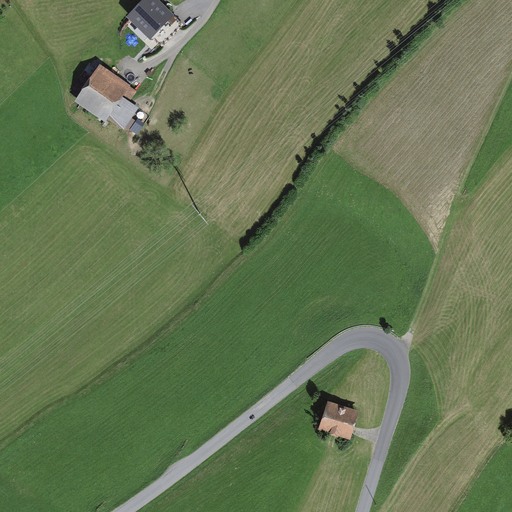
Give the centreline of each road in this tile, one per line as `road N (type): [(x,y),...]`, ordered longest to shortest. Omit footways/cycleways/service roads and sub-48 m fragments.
road 1 (unclassified): [(122,511),(335,347),(365,335),(398,351),(402,375),(363,511)]
road 2 (track): [(398,351),(511,76)]
